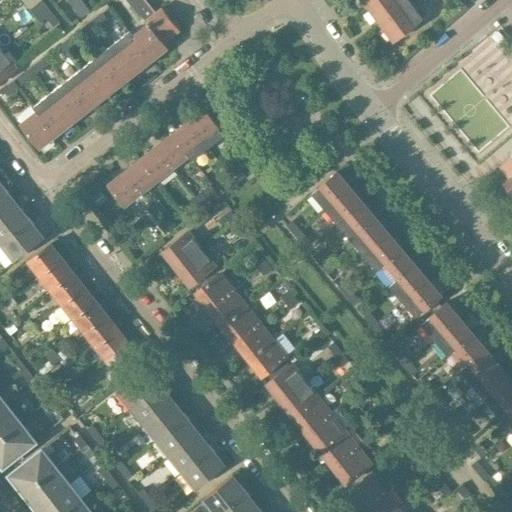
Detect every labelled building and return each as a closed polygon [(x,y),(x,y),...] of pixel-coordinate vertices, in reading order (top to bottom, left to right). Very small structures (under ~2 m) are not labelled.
[(51,12),(41,0),(30,9),(40,21),(41,21),(51,12)] [(88,11),(79,0),(67,0),(81,17),(88,11)] [(161,9),(156,13),(145,0),(140,0),(132,6),(146,23),(131,35),(150,60),(166,47),(162,42),(178,30),(161,9)] [(408,0),(379,0),(369,8),(381,24),(410,2),(408,0)] [(410,2),(381,24),(394,41),(417,23),(422,19),(410,2)] [(59,22),(51,12),(41,21),(47,29),(52,25),(53,26),(59,22)] [(102,13),(93,20),(97,26),(106,19),(102,13)] [(93,20),(83,28),(88,33),(97,26),(93,20)] [(150,60),(131,35),(128,32),(112,45),(134,73),(150,60)] [(70,38),(61,45),(65,51),(74,44),(70,38)] [(61,45),(51,53),(55,58),(65,51),(61,45)] [(134,73),(112,45),(96,57),(119,85),(134,73)] [(2,51),(0,52),(0,81),(16,69),(2,51)] [(119,85),(96,57),(80,70),(102,98),(119,85)] [(42,59),(29,69),(34,75),(46,65),(42,59)] [(29,69),(17,79),(21,85),(34,75),(29,69)] [(102,98),(80,70),(66,81),(88,109),(102,98)] [(14,81),(2,90),(7,96),(18,87),(14,81)] [(88,109),(66,81),(49,94),(71,122),(88,109)] [(71,122),(49,94),(33,107),(37,112),(55,135),(71,122)] [(204,109),(188,122),(207,147),(224,135),(219,129),(220,129),(204,109)] [(39,147),(55,135),(37,112),(21,125),(39,147)] [(188,122),(172,135),(187,155),(192,160),(207,147),(188,122)] [(172,135),(156,147),(172,167),(187,155),(172,135)] [(156,147),(141,159),(156,179),(172,167),(156,147)] [(511,154),(500,165),(501,166),(510,176),(504,181),(511,190),(511,154)] [(141,159),(125,171),(141,191),(156,179),(141,159)] [(240,170),(231,178),(235,183),(245,176),(240,170)] [(108,185),(124,205),(141,191),(125,171),(108,185)] [(336,172),(316,188),(311,193),(325,209),(349,189),(336,172)] [(222,185),(226,191),(235,183),(231,178),(222,185)] [(5,188),(0,192),(0,218),(17,205),(7,194),(9,193),(5,188)] [(349,189),(325,209),(338,224),(362,204),(349,189)] [(100,192),(91,199),(97,207),(106,200),(100,192)] [(201,193),(196,197),(202,204),(207,201),(201,193)] [(191,201),(197,209),(202,204),(196,197),(191,201)] [(362,204),(338,224),(350,240),(375,219),(362,204)] [(17,205),(0,218),(0,242),(1,244),(31,220),(27,216),(26,217),(17,205)] [(237,221),(229,211),(224,216),(231,225),(237,221)] [(169,218),(165,222),(171,229),(175,226),(169,218)] [(375,219),(350,240),(363,255),(388,234),(375,219)] [(31,220),(1,244),(14,260),(43,238),(33,226),(34,225),(31,220)] [(244,230),(237,221),(231,225),(239,234),(244,230)] [(292,221),(287,226),(294,235),(300,230),(292,221)] [(159,226),(165,233),(171,229),(165,222),(159,226)] [(310,242),(300,230),(294,235),(305,247),(310,242)] [(187,231),(163,251),(177,268),(201,249),(187,231)] [(388,234),(363,255),(376,271),(381,266),(401,250),(388,234)] [(50,243),(28,261),(40,276),(62,259),(50,243)] [(201,249),(177,268),(190,285),(215,266),(201,249)] [(401,250),(381,266),(394,281),(414,265),(401,250)] [(318,251),(312,256),(320,265),(325,260),(318,251)] [(256,264),(260,269),(267,263),(263,258),(256,264)] [(62,259),(40,276),(51,290),(73,272),(62,259)] [(333,270),(325,260),(320,265),(328,274),(333,270)] [(267,263),(260,269),(264,274),(271,268),(267,263)] [(414,265),(394,281),(389,286),(402,301),(427,280),(414,265)] [(73,272),(51,290),(63,304),(84,287),(73,272)] [(195,292),(209,309),(233,290),(220,273),(195,292)] [(427,280),(402,301),(415,317),(420,312),(421,313),(440,296),(427,280)] [(344,282),(338,287),(346,296),(351,291),(344,282)] [(84,287),(63,304),(74,318),(95,301),(84,287)] [(233,290),(209,309),(222,326),(247,307),(233,290)] [(282,297),(286,302),(293,296),(289,291),(282,297)] [(359,300),(351,291),(346,296),(353,305),(359,300)] [(0,299),(5,304),(12,298),(8,293),(0,299)] [(293,296),(286,302),(290,307),(297,301),(293,296)] [(12,298),(5,304),(8,309),(16,303),(12,298)] [(95,301),(74,318),(85,332),(107,315),(95,301)] [(421,324),(434,340),(459,319),(445,302),(426,319),(421,324)] [(247,307),(222,326),(235,342),(259,323),(247,307)] [(369,313),(364,317),(371,327),(377,322),(369,313)] [(107,315),(85,332),(96,346),(118,329),(107,315)] [(459,319),(434,340),(447,355),(452,351),(472,335),(459,319)] [(27,333),(34,327),(30,321),(23,327),(26,332),(27,333)] [(387,334),(377,322),(371,327),(382,339),(387,334)] [(259,323),(235,342),(249,359),(273,340),(259,323)] [(31,337),(38,331),(34,327),(27,333),(26,332),(16,340),(21,346),(31,338),(31,337)] [(118,329),(96,346),(107,361),(129,343),(118,329)] [(325,336),(320,330),(313,336),(317,342),(325,336)] [(472,335),(452,351),(465,365),(484,349),(472,335)] [(9,347),(2,337),(0,338),(0,347),(3,351),(9,347)] [(273,340),(249,359),(262,376),(286,357),(273,340)] [(312,357),(322,349),(317,342),(306,350),(312,357)] [(341,352),(334,342),(328,347),(335,356),(341,352)] [(129,343),(107,361),(119,375),(141,358),(129,343)] [(53,365),(60,360),(61,360),(69,354),(65,348),(57,355),(49,361),(39,369),(43,375),(54,366),(53,365)] [(394,353),(404,365),(409,361),(399,349),(394,353)] [(484,349),(465,365),(460,370),(473,385),(497,365),(484,349)] [(49,361),(57,355),(53,350),(45,356),(49,361)] [(348,361),(341,352),(335,356),(343,365),(348,361)] [(12,363),(20,372),(26,368),(18,358),(12,363)] [(417,370),(409,361),(404,365),(412,374),(417,370)] [(267,382),(280,400),(305,380),(291,363),(267,382)] [(497,365),(473,385),(486,401),(510,380),(497,365)] [(33,377),(26,368),(20,372),(28,382),(33,377)] [(118,391),(132,408),(161,384),(158,380),(157,381),(147,369),(118,391)] [(68,384),(72,389),(79,383),(75,378),(68,384)] [(305,380),(280,400),(294,416),(318,397),(305,380)] [(511,382),(510,380),(486,401),(498,416),(511,404),(511,382)] [(353,387),(357,392),(365,387),(361,381),(353,387)] [(428,382),(422,387),(430,396),(435,391),(428,382)] [(79,383),(72,389),(76,394),(83,388),(79,383)] [(161,384),(132,408),(144,424),(173,401),(163,390),(165,388),(161,384)] [(365,387),(357,392),(361,397),(369,391),(365,387)] [(37,393),(44,403),(50,398),(43,389),(37,393)] [(445,404),(435,391),(430,396),(440,408),(445,404)] [(318,397),(294,416),(306,432),(331,413),(318,397)] [(50,398),(44,403),(52,412),(58,408),(50,398)] [(173,401),(144,424),(157,440),(187,416),(183,412),(182,413),(173,401)] [(511,404),(498,416),(511,431),(511,430),(511,404)] [(8,407),(0,412),(0,437),(20,422),(8,407)] [(331,413),(306,432),(320,450),(344,430),(331,413)] [(448,417),(455,427),(461,422),(453,413),(448,417)] [(379,420),(383,426),(391,420),(387,415),(379,420)] [(187,416),(157,440),(170,456),(198,433),(189,421),(190,420),(187,416)] [(391,420),(383,426),(387,430),(395,424),(391,420)] [(20,422),(0,437),(0,463),(1,465),(12,456),(14,458),(35,441),(20,422)] [(471,434),(461,422),(455,427),(465,439),(471,434)] [(86,429),(93,438),(99,434),(92,424),(86,429)] [(344,430),(320,450),(333,466),(357,446),(344,430)] [(198,433),(170,456),(183,472),(212,448),(209,444),(207,445),(198,433)] [(106,443),(99,434),(93,438),(101,448),(106,443)] [(79,435),(77,437),(73,440),(81,449),(87,445),(79,435)] [(479,443),(473,448),(481,457),(486,452),(479,443)] [(87,445),(81,449),(88,459),(94,454),(87,445)] [(357,446),(333,466),(346,483),(371,464),(357,446)] [(212,448),(183,472),(196,488),(224,466),(214,453),(215,452),(212,448)] [(41,449),(27,461),(20,466),(22,468),(11,477),(24,494),(57,469),(41,449)] [(412,462),(416,467),(423,461),(419,456),(412,462)] [(111,461),(119,470),(125,466),(117,457),(111,461)] [(423,461),(416,467),(420,472),(427,466),(423,461)] [(489,476),(476,461),(471,465),(484,481),(489,476)] [(111,475),(103,466),(98,470),(105,480),(111,475)] [(132,475),(125,466),(119,470),(126,480),(132,475)] [(57,469),(24,494),(36,510),(69,484),(57,469)] [(118,485),(111,475),(105,480),(113,489),(118,485)] [(203,498),(214,511),(219,511),(246,491),(243,487),(241,488),(232,475),(203,498)] [(346,494),(360,511),(384,492),(370,475),(346,494)] [(445,497),(451,492),(444,483),(438,487),(445,497)] [(69,484),(36,510),(38,511),(64,511),(81,499),(69,484)] [(463,498),(469,493),(462,484),(456,489),(463,498)] [(137,493),(144,502),(150,498),(142,488),(137,493)] [(246,491),(219,511),(252,511),(257,508),(248,496),(249,495),(246,491)] [(384,492),(360,511),(392,511),(397,508),(384,492)] [(122,501),(129,510),(135,506),(128,496),(122,501)] [(157,507),(150,498),(144,502),(152,511),(157,507)] [(90,511),(81,499),(64,511),(90,511)]
